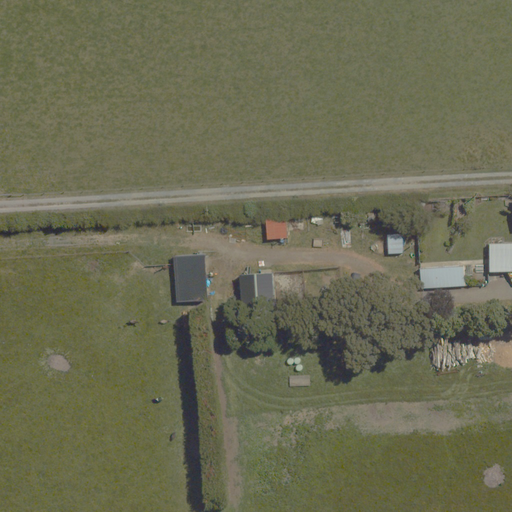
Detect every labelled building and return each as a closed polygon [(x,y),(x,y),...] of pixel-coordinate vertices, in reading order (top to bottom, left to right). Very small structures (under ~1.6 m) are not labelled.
[(292,213),(267,214),(268,237),(293,236),(292,213)] [(406,229),(386,230),(387,254),(407,254),(406,229)] [(511,239),(489,240),(490,272),(511,271),(511,239)] [(211,250),(176,251),(177,303),(211,303),(211,250)] [(468,260),(420,261),(420,288),(468,287),(468,260)] [(252,296),(253,303),(266,303),(265,296),(278,295),(276,267),(242,269),(242,276),(233,277),(233,288),(240,287),(241,297),(252,296)] [(341,272),(312,273),(313,298),(342,296),(341,272)] [(305,297),(304,274),(284,275),(286,298),(305,297)]
